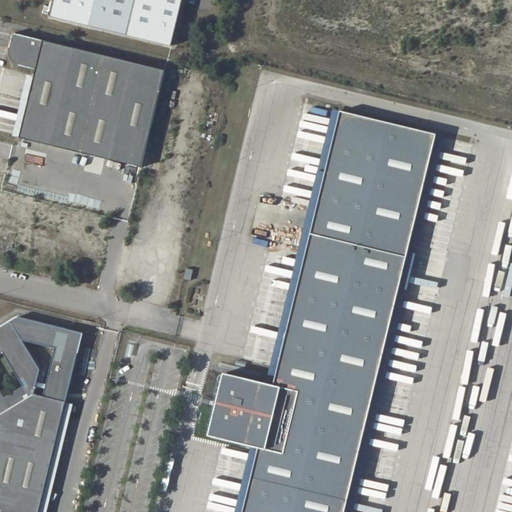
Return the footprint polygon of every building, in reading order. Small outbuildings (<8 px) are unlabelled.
[(182,0),(52,0),(49,17),(171,47),(182,0)] [(141,168),(165,70),(13,33),(9,49),(9,53),(9,56),(11,59),(14,63),(19,65),(36,69),(19,137),(23,138),(141,168)] [(242,511),(344,511),(437,136),(339,112),(316,208),(311,229),(306,249),(277,367),(272,389),(222,377),(216,400),(215,405),(214,409),(207,439),(222,443),(257,452),(242,511)] [(24,150),(23,164),(42,166),(43,152),(24,150)] [(126,211),(126,199),(106,200),(106,211),(126,211)] [(186,268),(184,279),(191,281),(193,270),(186,268)] [(0,511),(38,511),(82,330),(18,314),(0,325),(0,511)]
